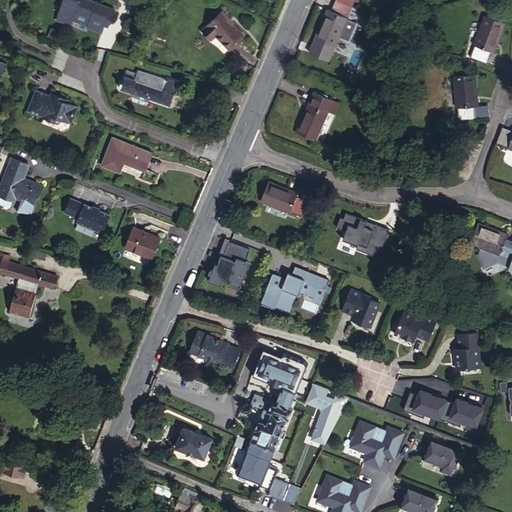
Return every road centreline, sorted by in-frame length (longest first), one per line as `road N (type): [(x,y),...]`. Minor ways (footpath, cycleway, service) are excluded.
road 1 (residential): [(230,163),(87,511)]
road 2 (residential): [(237,145),(354,188),(466,196)]
road 3 (unknown): [(202,228),(10,151)]
road 4 (residential): [(230,163),(105,113),(84,64)]
road 5 (unknown): [(142,371),(227,404),(241,392),(257,328)]
road 6 (residential): [(297,0),(237,145)]
